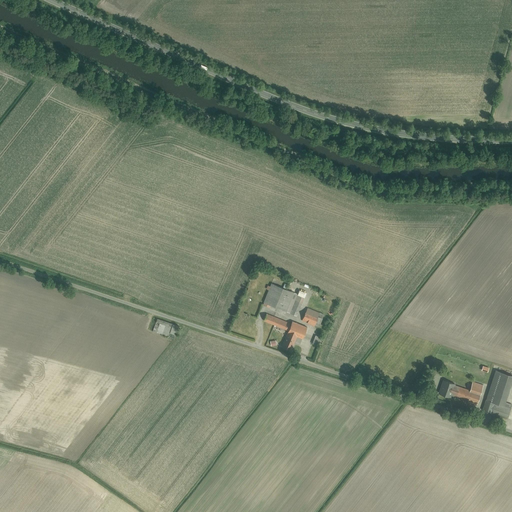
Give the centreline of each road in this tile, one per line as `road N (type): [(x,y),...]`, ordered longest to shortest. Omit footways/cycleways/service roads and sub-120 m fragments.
road 1 (unclassified): [(0,261),(511,432)]
road 2 (tertiary): [(511,139),(404,134),(335,119),(51,0)]
